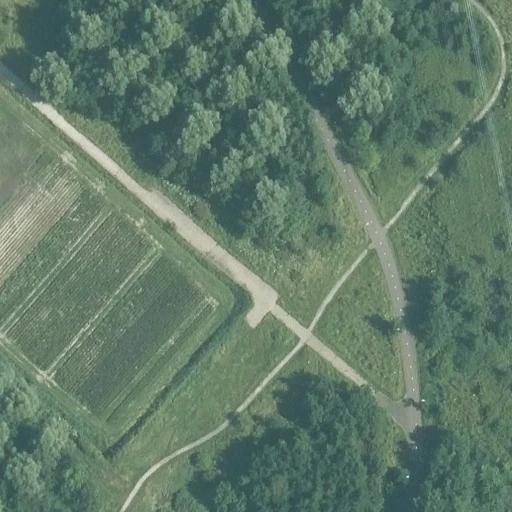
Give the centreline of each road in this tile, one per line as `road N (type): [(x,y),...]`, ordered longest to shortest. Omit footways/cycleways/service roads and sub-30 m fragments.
road 1 (track): [(0,70),(265,298)]
road 2 (track): [(304,336),(414,424)]
